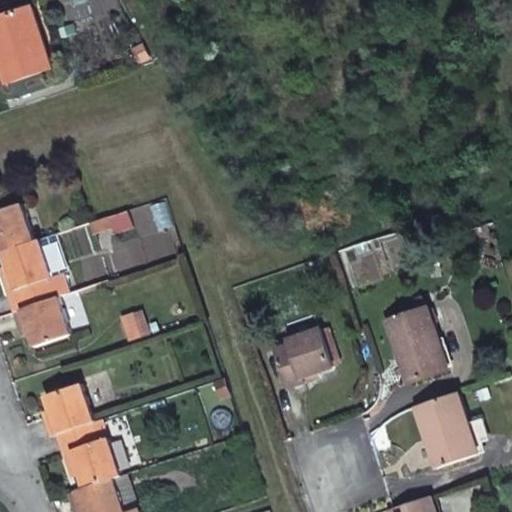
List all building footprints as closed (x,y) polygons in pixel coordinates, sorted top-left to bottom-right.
[(62,68),(41,8),(0,21),(0,31),(16,82),(62,68)] [(0,258),(4,257),(38,246),(26,212),(0,220),(0,258)] [(116,219),(97,225),(101,236),(120,230),(116,219)] [(54,282),(41,244),(38,246),(4,257),(11,277),(5,279),(17,317),(50,305),(61,301),(68,299),(61,279),(54,282)] [(61,301),(50,305),(17,317),(25,338),(34,336),(39,352),(74,340),(61,301)] [(433,311),(393,324),(414,384),(454,371),(433,311)] [(326,326),(294,337),(298,349),(285,353),(298,389),(318,383),(317,380),(342,372),(326,326)] [(64,437),(101,424),(89,389),(53,401),(59,418),(52,420),(58,439),(64,437)] [(483,455),(461,393),(422,406),(443,468),(483,455)] [(119,482),(127,479),(113,439),(106,441),(101,424),(64,437),(77,474),(85,472),(91,491),(119,482)] [(130,511),(121,488),(119,482),(91,491),(78,496),(84,511),(130,511)] [(139,511),(129,485),(121,488),(130,511),(139,511)] [(447,511),(441,494),(402,507),(401,508),(402,511),(447,511)]
